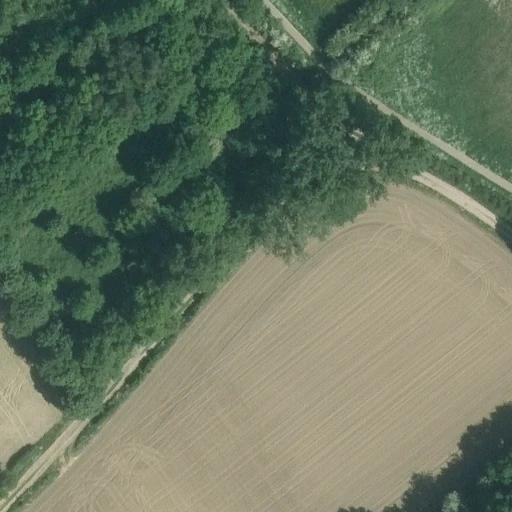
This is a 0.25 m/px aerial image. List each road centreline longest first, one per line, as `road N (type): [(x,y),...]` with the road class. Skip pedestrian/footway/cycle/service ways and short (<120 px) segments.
road 1 (track): [(406,166),(327,167),(293,181),(0,506)]
road 2 (track): [(511,237),(326,114),(219,0)]
road 3 (track): [(84,417),(0,291)]
